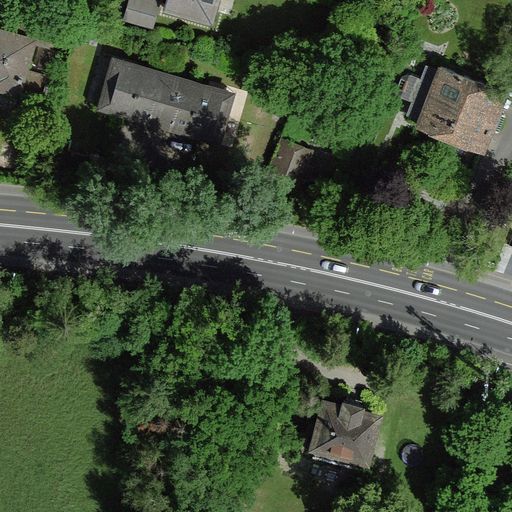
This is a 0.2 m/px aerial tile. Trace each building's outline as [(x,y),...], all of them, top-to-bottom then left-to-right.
[(161,2),(152,0),(130,0),(125,18),(154,26),(161,2)] [(220,0),(166,0),(164,8),(214,22),(220,0)] [(16,34),(34,39),(51,45),(59,18),(24,8),(16,34)] [(16,34),(0,29),(0,83),(19,89),(34,39),(16,34)] [(111,104),(162,118),(174,79),(123,64),(111,104)] [(422,117),(439,70),(428,66),(410,112),(422,117)] [(506,91),(441,66),(439,70),(422,117),(419,124),(484,149),(506,91)] [(234,96),(174,79),(162,118),(221,136),(234,96)] [(312,150),(283,139),(267,178),(296,189),(312,150)] [(452,194),(413,179),(402,207),(440,222),(452,194)] [(328,402),(317,444),(319,445),(365,457),(368,458),(379,415),(328,402)] [(365,457),(319,445),(316,456),(362,468),(365,457)]
